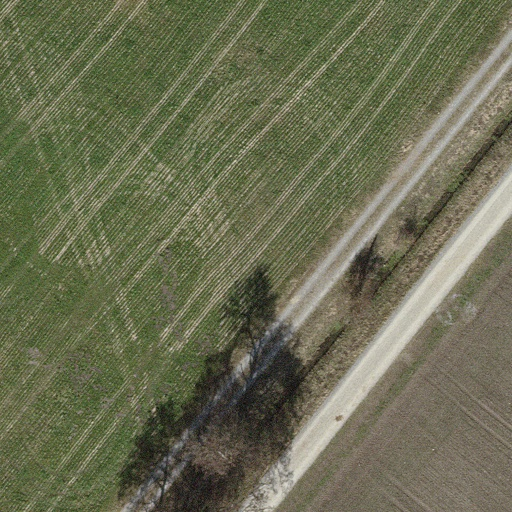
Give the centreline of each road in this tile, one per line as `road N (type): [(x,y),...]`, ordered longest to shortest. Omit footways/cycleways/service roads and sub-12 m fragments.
road 1 (track): [(135,511),(511,42)]
road 2 (track): [(255,511),(511,191)]
